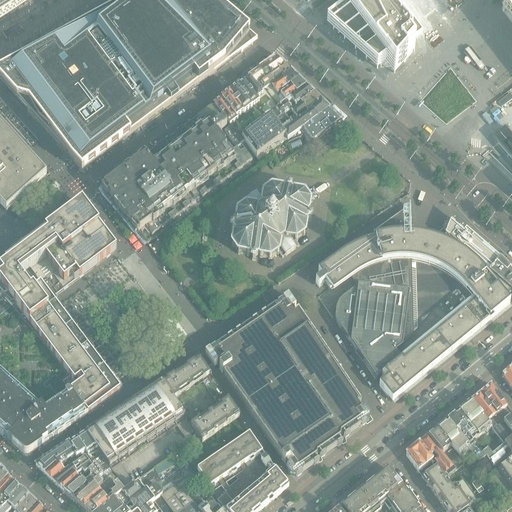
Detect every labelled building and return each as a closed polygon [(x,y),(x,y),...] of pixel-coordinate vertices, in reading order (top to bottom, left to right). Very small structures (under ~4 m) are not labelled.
[(251,44),(241,30),(231,22),(232,21),(227,16),(221,11),(220,12),(205,0),(137,0),(100,20),(88,27),(64,40),(47,49),(41,52),(39,53),(0,74),(0,83),(4,88),(26,112),(37,125),(63,154),(66,157),(82,174),(86,170),(140,129),(142,128),(147,125),(175,103),(176,103),(198,86),(203,82),(214,74),(242,53),(251,46),(252,45),(251,44)] [(0,0),(0,15),(6,11),(21,1),(22,0),(0,0)] [(300,0),(302,1),(302,0),(335,0),(337,2),(344,11),(326,25),(377,71),(385,64),(394,76),(406,62),(405,61),(412,53),(408,47),(422,36),(394,0),(300,0)] [(511,0),(497,0),(496,2),(511,23),(511,0)] [(272,64),(260,72),(266,79),(284,66),(277,60),(272,64)] [(267,81),(260,86),(264,92),(265,91),(271,87),(272,88),(290,72),(285,68),(267,81)] [(260,71),(250,79),(255,86),(258,84),(266,79),(260,72),(260,71)] [(271,87),(265,91),(272,100),(299,81),(298,80),(291,73),(290,72),(272,88),(271,87)] [(236,90),(214,107),(214,108),(215,109),(230,129),(224,133),(235,150),(244,143),(258,161),(287,141),(281,131),(283,130),(277,122),(278,121),(281,119),(275,110),(276,110),(270,102),(264,92),(258,84),(255,86),(250,79),(236,90)] [(272,100),(270,102),(276,110),(306,88),(302,84),(299,81),(272,100)] [(276,110),(275,110),(281,119),(314,95),(306,88),(276,110)] [(281,119),(278,121),(284,129),(287,127),(321,103),(314,95),(281,119)] [(283,130),(281,131),(287,141),(294,137),(295,136),(300,133),(330,111),(329,111),(321,103),(287,127),(284,129),(283,130)] [(147,245),(230,183),(228,180),(239,172),(241,174),(248,169),(246,166),(249,164),(251,167),(254,165),(241,148),(230,156),(215,136),(226,128),(212,108),(196,120),(181,131),(102,190),(127,221),(147,245)] [(330,111),(300,133),(309,144),(312,142),(312,143),(341,121),(338,119),(336,117),(330,111)] [(0,204),(6,211),(45,176),(37,167),(36,167),(35,165),(34,164),(33,165),(27,160),(22,154),(24,153),(0,126),(0,204)] [(511,137),(504,129),(495,139),(511,159),(511,137)] [(301,146),(299,139),(289,143),(292,150),(301,146)] [(306,226),(305,224),(305,225),(304,224),(307,222),(310,223),(311,219),(307,218),(305,216),(306,215),(307,215),(308,214),(309,212),(308,212),(309,206),(310,206),(310,204),(312,203),(311,202),(317,198),(317,199),(319,198),(318,196),(317,197),(315,194),(313,191),(314,191),(313,189),(311,190),(312,191),(306,195),(306,194),(304,195),(302,195),(302,196),(295,195),(296,194),(294,194),(292,195),(291,196),(290,193),(290,189),(287,189),(286,192),(283,194),(283,193),(282,192),(280,191),(280,192),(273,191),(274,190),(272,190),(270,191),(271,192),(265,196),(265,195),(263,196),(260,192),(243,204),(246,208),(244,209),(245,210),(240,214),(239,213),(237,214),(237,216),(238,216),(237,223),(236,222),(235,225),(234,225),(234,226),(234,228),(231,228),(231,231),(234,232),(236,235),(235,235),(233,236),(233,238),(234,238),(233,245),(232,244),(232,246),(233,248),(234,247),(237,253),(238,255),(240,255),(240,254),(246,255),(246,257),(248,257),(250,256),(249,255),(250,255),(252,257),(252,261),(255,262),(256,258),(258,256),(259,257),(260,259),(262,259),(262,258),(268,259),(268,260),(270,261),(272,260),(271,259),(276,255),(277,256),(279,255),(282,259),(299,247),(296,243),(297,241),(302,237),(303,238),(305,236),(305,234),(304,234),(305,228),(306,228),(306,226)] [(52,300),(62,292),(79,280),(104,261),(116,251),(82,206),(0,267),(0,294),(12,308),(14,305),(22,315),(38,303),(41,308),(52,300)] [(509,306),(505,302),(504,300),(511,294),(511,295),(511,275),(511,274),(508,269),(506,267),(504,264),(452,219),(448,228),(445,229),(442,231),(440,233),(438,236),(437,239),(436,244),(429,241),(425,241),(421,240),(413,239),(410,239),(410,232),(407,233),(404,233),(404,211),(373,234),(375,241),(371,242),(362,245),(353,249),(345,254),(338,258),(318,273),(321,278),(330,290),(347,277),(356,290),(344,299),(341,301),(339,305),(337,308),(336,312),(335,316),(336,320),(337,324),(339,328),(376,382),(381,377),(385,382),(379,387),(388,398),(392,403),(509,306)] [(163,248),(158,242),(153,247),(157,252),(163,248)] [(12,308),(0,294),(0,316),(3,314),(5,317),(7,315),(9,317),(15,311),(12,308)] [(361,403),(323,348),(318,348),(307,332),(295,315),(299,313),(298,312),(297,313),(288,299),(282,303),(281,303),(277,305),(277,306),(276,307),(276,306),(266,313),(265,314),(261,317),(256,320),(252,323),(250,324),(241,330),(241,331),(239,332),(239,331),(235,334),(235,335),(231,337),(227,340),(226,341),(225,341),(216,347),(216,348),(215,349),(215,348),(210,351),(211,352),(209,352),(208,353),(207,359),(211,365),(211,364),(212,366),(216,366),(217,366),(218,368),(219,369),(219,370),(222,375),(223,374),(224,376),(223,377),(229,384),(230,385),(229,385),(234,392),(235,392),(235,393),(240,400),(241,401),(241,402),(246,409),(246,408),(247,409),(246,410),(251,417),(252,417),(253,418),(252,418),(257,425),(258,426),(263,434),(263,433),(264,434),(263,435),(268,442),(269,441),(270,442),(269,443),(274,450),(275,451),(280,458),(282,460),(281,460),(283,463),(285,465),(288,468),(286,469),(286,473),(289,478),(295,479),(296,478),(301,474),(303,473),(303,474),(312,467),(314,466),(318,463),(319,462),(320,460),(319,459),(325,456),(326,455),(336,448),(342,443),(343,443),(344,440),(343,439),(350,435),(360,428),(361,427),(366,423),(366,424),(369,422),(370,417),(366,411),(362,411),(361,411),(357,406),(361,403)] [(87,347),(75,331),(52,300),(41,308),(38,303),(22,315),(61,367),(87,347)] [(88,416),(120,391),(108,375),(97,360),(87,347),(61,367),(68,376),(69,378),(62,383),(70,394),(71,394),(88,416)] [(173,401),(210,375),(207,371),(206,368),(199,359),(162,383),(173,401)] [(511,369),(501,377),(511,392),(511,369)] [(38,409),(29,401),(0,374),(0,434),(23,456),(25,457),(27,457),(29,456),(88,416),(71,394),(70,394),(62,383),(69,378),(68,376),(60,382),(55,376),(43,386),(46,391),(50,388),(60,402),(51,408),(45,412),(43,410),(40,407),(38,409)] [(173,401),(162,383),(152,390),(155,394),(159,395),(167,407),(167,408),(171,414),(172,414),(184,432),(187,429),(189,431),(183,435),(185,438),(195,434),(191,427),(173,401)] [(511,416),(506,408),(491,387),(481,395),(496,416),(502,424),(511,416)] [(171,414),(167,408),(167,407),(159,395),(155,394),(152,390),(151,390),(152,392),(150,393),(149,392),(133,402),(136,407),(140,407),(148,420),(152,427),(171,414)] [(511,434),(511,436),(502,424),(496,416),(481,395),(475,399),(470,404),(491,430),(499,440),(503,445),(511,438),(511,434)] [(240,418),(228,401),(191,427),(195,434),(202,444),(240,418)] [(152,427),(148,420),(140,407),(136,407),(133,402),(132,403),(133,404),(131,406),(130,404),(114,415),(117,419),(121,420),(130,432),(129,433),(133,439),(152,427)] [(491,430),(470,404),(470,405),(470,404),(463,410),(458,414),(479,440),(491,430)] [(479,440),(458,414),(458,413),(458,414),(453,417),(453,418),(447,423),(446,423),(446,424),(469,451),(479,464),(484,459),(480,455),(476,450),(474,450),(473,450),(470,447),(479,440)] [(133,439),(129,433),(130,432),(121,420),(117,419),(114,415),(114,417),(112,418),(111,417),(95,427),(98,432),(102,432),(111,445),(110,445),(115,452),(133,439)] [(511,434),(511,416),(502,424),(511,436),(511,434)] [(177,427),(170,417),(166,420),(172,430),(177,427)] [(172,430),(166,420),(161,423),(167,433),(172,430)] [(167,433),(161,423),(156,427),(163,436),(167,433)] [(469,451),(446,424),(437,431),(437,432),(459,460),(467,453),(469,451)] [(111,445),(102,432),(98,432),(95,427),(95,428),(96,429),(93,431),(92,429),(86,434),(103,459),(111,471),(121,485),(120,486),(126,493),(127,494),(136,488),(133,484),(133,483),(127,487),(127,488),(125,488),(125,486),(129,483),(111,455),(115,452),(110,445),(111,445)] [(163,436),(156,427),(152,430),(158,439),(163,436)] [(158,439),(152,430),(147,433),(153,442),(158,439)] [(459,460),(437,432),(427,439),(456,473),(464,465),(459,460)] [(153,442),(147,433),(142,436),(149,445),(153,442)] [(111,471),(103,459),(86,434),(63,448),(70,457),(73,455),(76,460),(73,463),(75,466),(85,460),(89,465),(91,464),(95,470),(96,469),(102,476),(111,471)] [(210,489),(253,459),(253,460),(262,454),(249,435),(197,471),(210,489)] [(149,445),(142,436),(138,439),(144,449),(149,445)] [(510,455),(511,454),(511,438),(503,445),(490,455),(493,459),(490,462),(492,464),(491,464),(493,467),(510,455)] [(144,449),(138,439),(133,442),(139,452),(144,449)] [(456,473),(427,439),(419,445),(435,467),(436,469),(443,478),(445,481),(448,479),(456,473)] [(139,452),(133,442),(128,445),(135,455),(139,452)] [(135,455),(128,445),(123,449),(130,458),(135,455)] [(435,467),(419,445),(406,456),(418,474),(430,465),(433,468),(435,467)] [(44,475),(70,457),(63,448),(53,455),(37,466),(37,468),(37,469),(44,475)] [(130,458),(123,449),(119,452),(125,461),(130,458)] [(493,459),(490,455),(486,450),(480,455),(484,459),(486,458),(487,460),(489,463),(490,462),(493,459)] [(125,461),(119,452),(114,455),(121,464),(125,461)] [(224,492),(225,494),(217,501),(225,511),(260,511),(288,488),(274,471),(273,470),(270,467),(271,467),(265,458),(265,459),(262,454),(253,460),(253,459),(210,489),(212,493),(221,487),(224,492)] [(511,454),(510,455),(511,458),(511,459),(498,470),(511,490),(511,454)] [(52,483),(64,475),(72,469),(72,468),(75,466),(73,463),(76,460),(73,455),(70,457),(44,475),(52,483)] [(64,494),(95,470),(91,464),(89,465),(91,469),(84,475),(77,481),(73,477),(74,476),(57,488),(64,494)] [(57,488),(74,476),(76,474),(72,469),(64,475),(52,483),(57,488)] [(74,502),(100,481),(98,479),(102,476),(96,469),(95,470),(64,494),(74,502)] [(445,481),(443,478),(436,469),(422,479),(435,497),(449,487),(451,489),(454,487),(448,479),(445,481)] [(481,475),(476,469),(471,474),(476,479),(481,475)] [(0,486),(8,478),(0,470),(0,486)] [(121,511),(147,493),(146,492),(154,486),(156,485),(161,482),(153,470),(133,484),(136,488),(127,494),(126,493),(118,499),(118,498),(110,505),(109,504),(99,511),(121,511)] [(118,499),(126,493),(120,486),(121,485),(111,471),(102,476),(98,479),(100,481),(74,502),(84,511),(99,511),(109,504),(110,505),(118,498),(118,499)] [(378,511),(381,510),(380,509),(384,505),(389,511),(390,511),(391,511),(419,511),(420,511),(406,491),(405,492),(402,487),(388,471),(341,509),(342,511),(343,511),(378,511)] [(180,492),(197,480),(200,478),(198,474),(194,477),(192,476),(176,487),(180,492)] [(0,500),(15,485),(8,478),(0,486),(0,500)] [(200,511),(194,504),(200,500),(202,498),(199,494),(190,500),(186,495),(201,484),(197,480),(180,492),(179,492),(175,486),(174,487),(168,492),(162,496),(161,497),(166,503),(172,511),(200,511)] [(465,511),(474,506),(478,503),(462,481),(454,487),(451,489),(449,487),(435,497),(445,511),(465,511)] [(168,492),(174,487),(171,483),(165,487),(168,492)] [(1,511),(2,511),(22,492),(15,485),(0,500),(0,511),(1,511)] [(156,511),(158,511),(159,510),(160,511),(172,511),(166,503),(161,497),(162,496),(161,495),(161,493),(160,492),(159,490),(158,489),(155,487),(154,486),(146,492),(147,493),(121,511),(156,511)] [(16,511),(30,499),(22,492),(2,511),(1,511),(16,511)] [(296,497),(290,501),(293,505),(298,500),(296,497)] [(30,511),(37,506),(30,499),(16,511),(30,511)] [(222,511),(223,511),(222,511),(221,511),(211,499),(203,505),(200,500),(194,504),(200,511),(222,511)]
